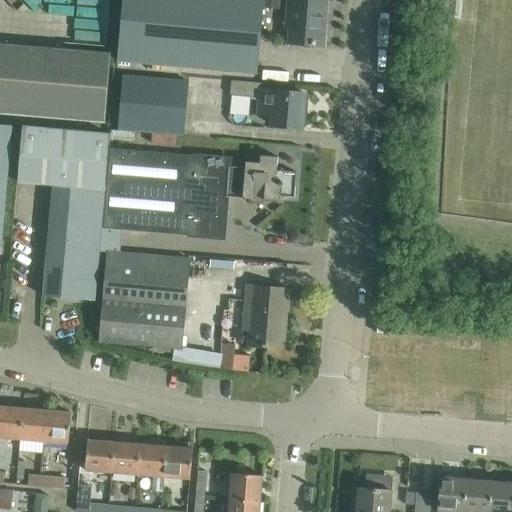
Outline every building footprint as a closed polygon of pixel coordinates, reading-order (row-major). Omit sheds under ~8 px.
[(121,0),(116,61),(257,74),(263,0),(121,0)] [(267,0),(267,10),(275,10),(275,0),(267,0)] [(323,47),(326,0),(288,0),(286,28),(290,28),(288,44),(323,47)] [(0,112),(102,122),(108,54),(0,44),(0,112)] [(183,135),(187,82),(123,77),(119,130),(183,135)] [(261,90),(262,84),(231,81),(230,95),(251,97),(251,98),(257,99),(256,116),(270,117),(269,126),(302,129),(305,94),(261,90)] [(0,295),(0,292),(0,247),(2,248),(12,126),(0,124),(0,295)] [(23,126),(18,183),(52,186),(43,296),(63,298),(79,299),(94,301),(99,252),(101,228),(104,191),(106,191),(110,149),(110,140),(111,133),(109,133),(108,133),(79,131),(23,126)] [(106,191),(103,228),(123,230),(223,239),(225,213),(227,197),(280,201),(280,196),(294,198),(296,173),(277,171),(278,157),(260,156),(260,163),(245,162),(245,168),(229,167),(230,157),(194,154),(193,156),(110,149),(106,191)] [(101,228),(99,252),(108,253),(121,254),(123,230),(103,228),(101,228)] [(108,253),(100,342),(179,349),(187,260),(121,254),(108,253)] [(282,346),(286,291),(247,288),(244,319),(251,319),(248,346),(267,347),(267,345),(282,346)] [(377,324),(376,333),(401,335),(401,325),(377,324)] [(235,355),(233,370),(249,372),(249,370),(250,356),(235,355)] [(0,406),(0,437),(20,439),(22,409),(0,406)] [(22,409),(20,439),(43,441),(45,411),(22,409)] [(45,411),(43,441),(68,444),(71,413),(45,411)] [(88,440),(85,471),(111,473),(114,442),(88,440)] [(114,442),(111,473),(138,475),(140,445),(114,442)] [(140,445),(138,475),(153,477),(151,492),(163,493),(164,478),(166,447),(140,445)] [(164,478),(190,480),(192,449),(166,447),(164,478)] [(198,471),(195,497),(204,498),(206,472),(198,471)] [(232,473),(230,500),(260,503),(262,476),(232,473)] [(28,474),(27,486),(39,487),(40,475),(28,474)] [(40,475),(39,487),(64,489),(65,478),(40,475)] [(441,477),(438,511),(448,511),(464,511),(467,479),(441,477)] [(467,479),(464,511),(489,511),(492,482),(467,479)] [(511,511),(511,483),(492,482),(489,511),(511,511)] [(75,511),(83,511),(108,511),(109,505),(90,503),(91,487),(78,486),(75,511)] [(357,488),(355,511),(389,511),(391,491),(357,488)] [(0,509),(11,510),(12,499),(12,491),(0,489),(0,509)] [(406,492),(405,504),(415,505),(416,493),(406,492)] [(415,505),(414,511),(429,511),(431,494),(416,493),(415,505)] [(36,494),(35,508),(48,509),(48,507),(48,501),(48,495),(36,494)] [(195,497),(194,511),(202,511),(204,498),(195,497)] [(230,500),(228,511),(258,511),(260,503),(230,500)]
